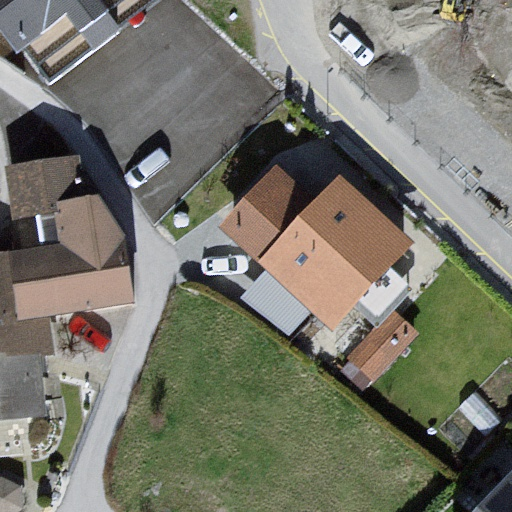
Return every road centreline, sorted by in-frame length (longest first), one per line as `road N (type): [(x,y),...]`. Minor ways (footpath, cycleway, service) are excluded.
road 1 (residential): [(0,107),(71,140),(147,273),(78,511)]
road 2 (residential): [(287,0),(295,23),(374,122),(511,250)]
